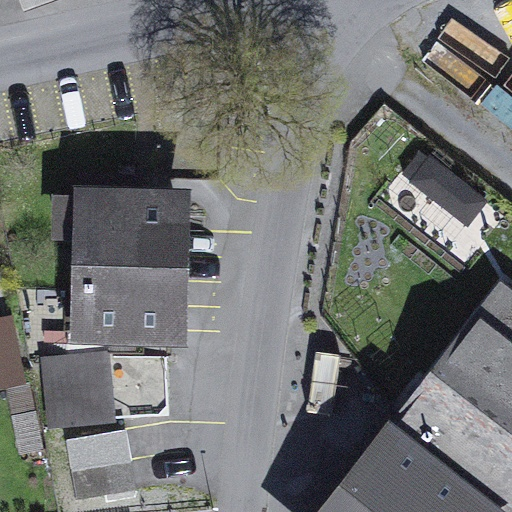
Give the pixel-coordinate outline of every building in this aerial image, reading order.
[(424,164),(414,178),(469,218),(479,204),(424,164)] [(175,200),(138,200),(138,181),(85,180),(84,201),(61,201),(61,234),(91,235),(90,283),(87,283),(87,290),(70,290),(69,357),(111,353),(111,354),(121,353),(120,331),(173,333),(175,200)] [(511,511),(511,293),(506,289),(331,511),(511,511)] [(0,390),(27,385),(14,318),(0,320),(0,390)] [(46,359),(52,428),(117,422),(111,354),(111,353),(69,357),(46,359)] [(67,441),(77,501),(137,490),(127,431),(67,441)]
